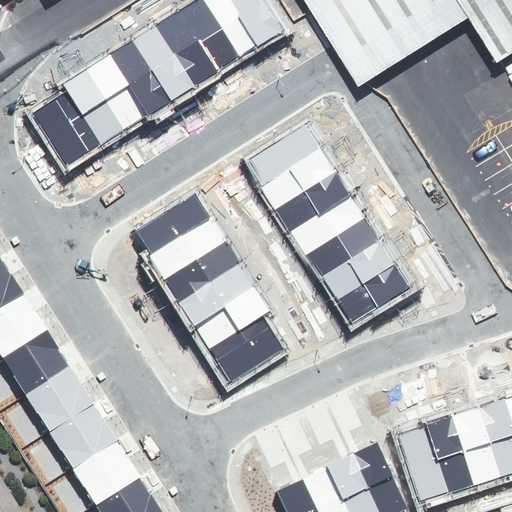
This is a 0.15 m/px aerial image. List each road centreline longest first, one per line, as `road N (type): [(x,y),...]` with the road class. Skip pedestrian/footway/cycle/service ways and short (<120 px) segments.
road 1 (residential): [(494,316),(337,66),(50,239)]
road 2 (residential): [(183,458),(300,389),(494,316)]
road 3 (residential): [(50,239),(183,458)]
road 4 (unknown): [(443,0),(337,66)]
